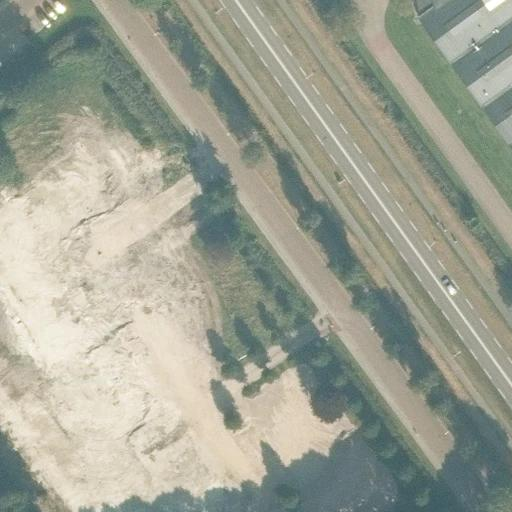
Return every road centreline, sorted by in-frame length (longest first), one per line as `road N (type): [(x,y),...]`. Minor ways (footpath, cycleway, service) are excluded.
road 1 (unclassified): [(479,511),(110,0)]
road 2 (secondary): [(511,389),(231,0)]
